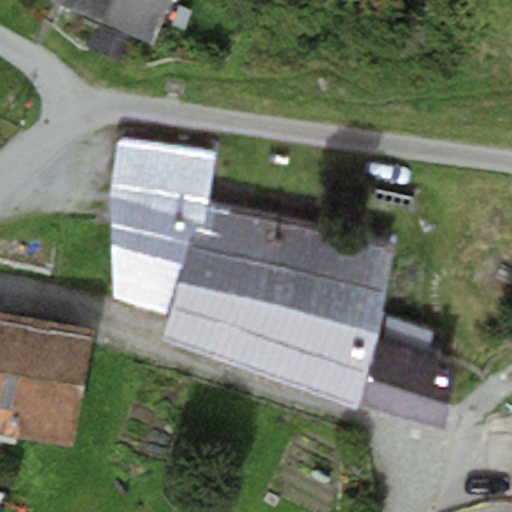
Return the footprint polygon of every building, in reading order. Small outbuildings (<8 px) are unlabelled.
[(172,0),(60,0),(103,17),(91,46),(125,59),(134,37),(154,45),(172,0)] [(169,298),(197,186),(207,144),(117,128),(108,178),(113,280),(169,298)] [(169,298),(164,318),(354,381),(370,324),(393,233),(197,186),(169,298)] [(387,309),(383,327),(430,339),(435,321),(387,309)] [(0,436),(71,449),(92,330),(0,313),(0,436)] [(383,327),(370,324),(354,381),(443,404),(456,346),(430,339),(383,327)]
